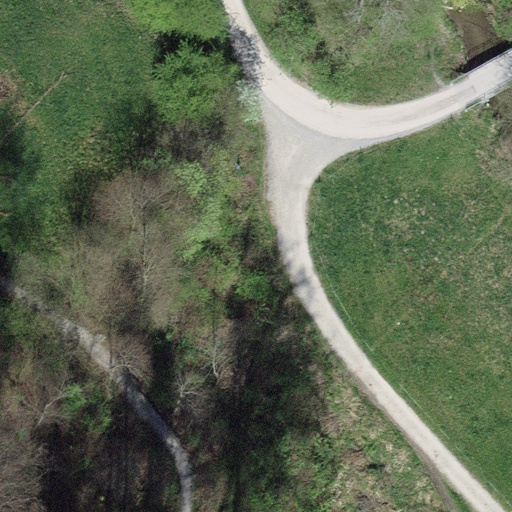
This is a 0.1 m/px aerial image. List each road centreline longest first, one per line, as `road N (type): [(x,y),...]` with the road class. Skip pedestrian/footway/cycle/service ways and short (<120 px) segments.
road 1 (track): [(491,511),(343,351),(304,282),(291,222),(303,125)]
road 2 (track): [(511,65),(407,120),(352,131),(303,125)]
road 3 (track): [(303,125),(264,87),(225,0)]
